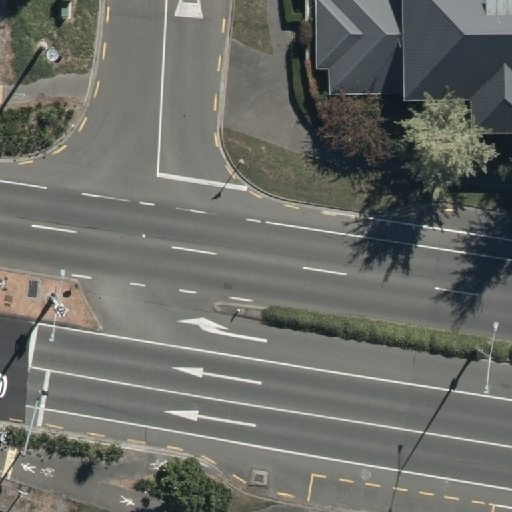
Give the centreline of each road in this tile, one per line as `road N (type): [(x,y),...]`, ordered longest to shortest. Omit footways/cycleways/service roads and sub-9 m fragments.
road 1 (primary): [(373,424),(0,362)]
road 2 (primary): [(154,244),(511,298)]
road 3 (residential): [(373,424),(316,363),(274,345),(198,330),(168,309),(155,282),(154,244)]
road 4 (residential): [(167,0),(154,244)]
road 5 (primary): [(0,222),(154,244)]
road 6 (primary): [(511,447),(373,424)]
